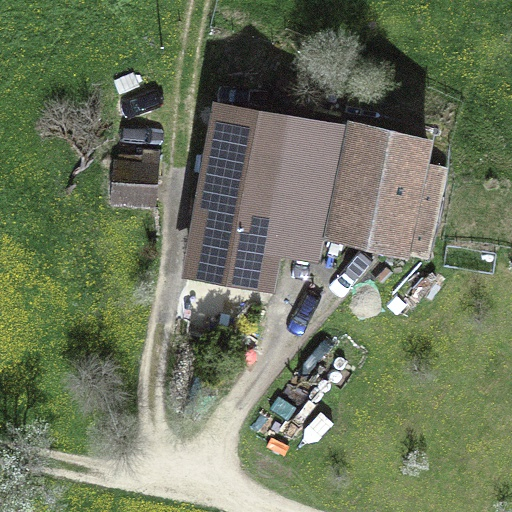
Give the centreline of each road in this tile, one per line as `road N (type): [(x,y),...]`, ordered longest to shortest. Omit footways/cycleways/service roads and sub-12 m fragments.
road 1 (track): [(202,0),(173,104),(168,270),(151,403),(172,480),(274,511)]
road 2 (track): [(0,449),(172,480)]
